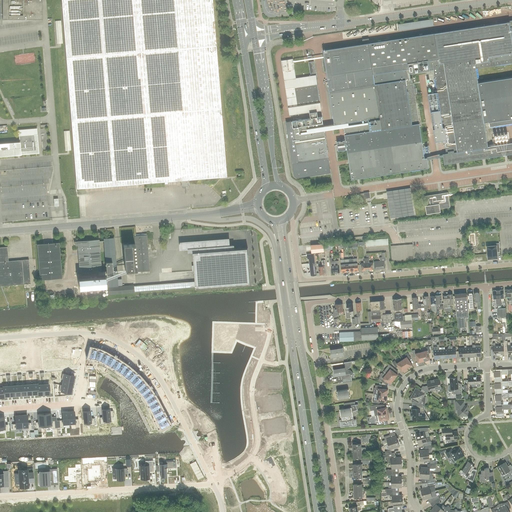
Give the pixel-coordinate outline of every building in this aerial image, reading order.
[(42,10),(42,0),(2,0),(2,20),(23,20),(42,20),(42,10)] [(212,0),(61,0),(77,188),(226,176),(212,0)] [(398,24),(399,30),(434,25),(433,19),(398,24)] [(378,42),(375,43),(375,41),(375,40),(367,42),(367,44),(365,44),(327,50),(324,50),(327,72),(327,73),(328,80),(328,83),(330,90),(335,124),(338,124),(344,123),(347,143),(347,144),(347,145),(348,149),(348,150),(349,160),(350,164),(352,179),(357,178),(359,178),(429,167),(428,165),(427,157),(425,157),(421,131),(415,93),(417,93),(416,88),(414,88),(413,84),(412,78),(410,78),(409,73),(427,70),(427,71),(429,71),(430,71),(429,70),(431,70),(434,69),(437,93),(426,94),(433,142),(445,140),(447,153),(443,154),(444,154),(445,156),(444,157),(444,156),(443,156),(445,165),(445,164),(456,163),(457,163),(457,162),(459,161),(459,163),(459,162),(482,158),(482,159),(483,159),(483,158),(485,157),(485,158),(486,158),(498,156),(505,155),(507,155),(510,154),(511,153),(511,152),(511,143),(498,145),(496,146),(488,147),(485,130),(484,122),(489,121),(490,126),(501,125),(503,124),(511,123),(511,21),(509,22),(480,27),(474,28),(464,29),(460,30),(435,34),(435,33),(434,33),(434,34),(425,35),(423,35),(419,36),(418,36),(415,36),(409,37),(390,40),(386,41),(378,42)] [(293,59),(281,61),(290,115),(322,110),(320,102),(316,79),(317,79),(316,75),(296,78),(293,59)] [(331,173),(326,137),(322,116),(291,121),(286,122),(294,173),(294,174),(294,175),(295,176),(296,177),(297,177),(298,178),(299,178),(300,178),(331,173)] [(0,156),(39,153),(37,135),(37,129),(19,130),(20,142),(17,142),(17,143),(0,143),(0,156)] [(446,189),(476,185),(475,179),(446,183),(446,189)] [(394,199),(396,217),(414,215),(410,188),(387,191),(388,200),(394,199)] [(441,194),(422,197),(422,201),(425,200),(427,214),(441,212),(440,208),(444,207),(444,208),(450,207),(450,206),(449,206),(448,196),(449,196),(448,192),(441,193),(441,194)] [(147,235),(135,236),(137,272),(149,271),(147,235)] [(77,243),(75,244),(76,246),(78,246),(79,267),(78,267),(79,272),(80,272),(80,277),(89,276),(89,277),(91,277),(91,276),(102,275),(104,275),(106,274),(107,287),(108,287),(108,295),(134,293),(134,285),(128,286),(121,286),(121,279),(117,279),(115,255),(114,238),(113,238),(104,239),(104,238),(104,241),(106,271),(101,271),(101,270),(102,270),(102,265),(101,265),(99,241),(99,240),(77,241),(77,243)] [(229,246),(229,239),(181,243),(181,250),(190,249),(190,253),(194,252),(196,288),(251,284),(248,248),(233,249),(233,246),(229,246)] [(40,280),(62,278),(59,243),(37,244),(40,280)] [(488,248),(487,248),(487,253),(488,253),(489,259),(492,258),(492,259),(496,259),(496,258),(497,258),(496,251),(500,250),(499,243),(495,244),(495,246),(487,247),(488,248)] [(135,244),(123,245),(125,271),(127,271),(127,273),(136,272),(136,270),(137,270),(135,244)] [(324,251),(324,250),(323,244),(311,245),(312,252),(312,254),(307,254),(308,259),(309,259),(310,264),(311,275),(317,275),(316,269),(316,267),(316,266),(317,266),(315,252),(324,251)] [(0,286),(24,284),(22,260),(9,261),(7,247),(0,247),(0,286)] [(385,261),(386,261),(386,257),(385,257),(385,253),(382,253),(382,257),(380,257),(380,261),(374,262),(375,270),(385,269),(385,261)] [(29,259),(22,260),(24,284),(31,284),(30,284),(28,260),(29,260),(29,259)] [(106,286),(106,276),(91,277),(89,277),(78,278),(79,288),(89,287),(89,290),(92,290),(92,287),(106,286)] [(504,298),(503,290),(493,291),(494,299),(497,299),(497,306),(502,306),(501,298),(504,298)] [(469,317),(468,308),(468,303),(467,293),(455,294),(458,328),(466,327),(465,318),(469,317)] [(423,304),(421,304),(421,308),(424,308),(425,311),(428,311),(428,307),(429,307),(428,296),(424,297),(424,298),(423,298),(423,304)] [(421,308),(421,304),(419,304),(418,299),(417,299),(417,297),(412,298),(413,309),(414,311),(417,311),(417,308),(421,308)] [(402,313),(402,310),(402,305),(402,303),(401,299),(393,299),(394,310),(397,310),(397,313),(394,314),(395,321),(403,321),(402,313)] [(391,314),(385,314),(385,309),(384,300),(380,301),(382,322),(384,322),(392,322),(391,314)] [(382,322),(380,301),(370,301),(371,311),(368,312),(369,323),(372,323),(372,322),(381,321),(381,322),(382,322)] [(343,304),(335,304),(336,309),(333,309),(333,314),(333,318),(340,315),(340,312),(344,311),(343,304)] [(340,332),(340,341),(354,341),(354,340),(378,339),(378,338),(387,338),(387,334),(378,334),(378,327),(362,328),(362,331),(340,332)] [(431,353),(429,346),(426,347),(427,351),(421,352),(424,361),(426,360),(427,361),(430,360),(429,360),(428,354),(431,353)] [(340,356),(344,356),(343,347),(330,349),(332,358),(336,357),(338,358),(339,358),(340,356)] [(92,348),(90,358),(95,359),(98,350),(92,348)] [(98,350),(95,359),(101,361),(105,352),(98,350)] [(424,361),(421,352),(416,354),(415,350),(412,351),(414,357),(416,356),(418,362),(418,363),(421,362),(424,361)] [(105,352),(101,361),(106,364),(111,355),(105,352)] [(408,360),(411,358),(407,353),(405,354),(407,357),(402,360),(407,368),(409,367),(412,365),(408,360)] [(111,355),(106,364),(112,366),(117,358),(111,355)] [(117,358),(112,366),(117,370),(122,361),(117,358)] [(407,368),(402,360),(397,364),(395,361),(392,362),(396,368),(398,366),(402,371),(402,372),(405,370),(404,370),(407,368)] [(122,361),(117,370),(122,373),(128,365),(122,361)] [(348,369),(347,369),(346,368),(348,368),(349,367),(350,366),(351,365),(351,364),(351,363),(351,362),(355,361),(344,363),(332,365),(333,370),(334,370),(335,376),(342,375),(343,383),(352,381),(352,377),(350,377),(350,373),(353,373),(352,372),(352,371),(351,370),(350,369),(349,369),(348,369)] [(128,365),(122,373),(126,377),(133,369),(128,365)] [(394,369),(389,365),(384,371),(394,379),(396,377),(398,375),(397,375),(398,375),(393,371),(394,369)] [(133,369),(126,377),(131,381),(138,374),(133,369)] [(502,381),(502,374),(508,374),(508,369),(494,370),(494,382),(502,381)] [(63,373),(61,379),(73,382),(74,376),(70,375),(70,370),(66,371),(65,374),(63,373)] [(394,379),(384,371),(385,372),(381,377),(380,376),(378,378),(383,382),(385,380),(390,384),(391,384),(392,382),(394,379)] [(138,374),(131,381),(135,385),(142,378),(138,374)] [(481,384),(480,376),(476,377),(476,375),(473,376),(474,377),(468,377),(469,384),(477,384),(477,386),(478,387),(480,387),(481,386),(480,384),(481,384)] [(142,378),(135,385),(139,390),(146,383),(142,378)] [(458,387),(457,378),(450,378),(450,385),(449,386),(449,385),(448,391),(454,392),(454,394),(462,394),(462,387),(458,387)] [(60,384),(60,385),(72,387),(73,382),(61,379),(63,380),(61,385),(60,384)] [(441,388),(439,379),(427,381),(428,386),(425,387),(423,386),(421,389),(427,393),(429,390),(429,391),(441,388)] [(503,393),(503,386),(509,386),(508,381),(505,381),(502,381),(494,382),(495,393),(503,393)] [(146,383),(139,390),(142,394),(150,389),(146,383)] [(60,385),(59,391),(64,392),(65,393),(69,393),(71,393),(72,387),(60,385)] [(388,393),(388,390),(382,389),(382,386),(375,385),(375,388),(375,387),(374,387),(373,394),(387,395),(387,393),(388,393)] [(150,389),(142,394),(145,399),(154,394),(150,389)] [(350,397),(349,389),(337,391),(338,399),(350,397)] [(423,406),(423,402),(426,398),(424,397),(423,396),(425,394),(416,389),(411,398),(414,399),(414,402),(413,402),(415,402),(415,405),(416,405),(417,409),(412,409),(412,413),(411,413),(411,416),(412,416),(413,420),(426,419),(429,419),(424,411),(424,406),(423,406)] [(504,405),(503,398),(509,397),(509,393),(503,393),(495,393),(496,405),(504,405)] [(154,394),(145,399),(148,405),(157,400),(154,394)] [(387,401),(387,398),(387,395),(373,394),(378,394),(377,400),(374,400),(373,403),(380,403),(380,401),(386,401),(387,401)] [(157,400),(148,405),(151,411),(160,406),(157,400)] [(353,418),(352,412),(357,410),(356,405),(358,405),(358,404),(355,405),(355,402),(344,404),(345,408),(340,409),(341,417),(341,419),(340,420),(340,422),(339,422),(340,422),(341,427),(345,427),(357,426),(356,417),(353,418)] [(467,412),(467,406),(464,406),(464,402),(456,402),(456,409),(458,409),(459,416),(464,415),(464,416),(468,416),(468,412),(467,412)] [(504,417),(504,409),(510,409),(510,404),(504,405),(496,405),(496,417),(504,417)] [(387,410),(388,410),(387,407),(386,407),(380,409),(380,406),(376,406),(376,405),(370,406),(371,411),(374,410),(375,416),(388,413),(387,410)] [(160,406),(151,411),(154,416),(163,412),(160,406)] [(103,417),(100,417),(100,425),(104,424),(110,423),(110,417),(113,417),(113,410),(110,411),(109,409),(103,410),(103,417)] [(74,411),(68,412),(69,425),(75,424),(75,426),(79,426),(78,419),(75,419),(74,411)] [(90,411),(84,411),(85,425),(91,425),(91,426),(95,425),(94,418),(91,418),(90,411)] [(63,420),(60,420),(60,427),(69,427),(69,425),(68,412),(62,412),(63,420)] [(163,412),(154,416),(157,422),(166,418),(163,412)] [(50,413),(45,414),(46,428),(51,427),(52,428),(55,428),(55,421),(51,421),(50,413)] [(389,419),(389,416),(388,416),(388,413),(375,416),(377,424),(383,423),(383,420),(389,419)] [(39,422),(36,422),(36,428),(40,428),(46,428),(45,414),(39,414),(39,422)] [(27,415),(21,416),(22,430),(28,429),(28,430),(32,430),(31,422),(28,423),(27,415)] [(16,424),(12,424),(13,430),(16,430),(16,429),(22,429),(22,430),(21,416),(15,416),(16,424)] [(4,417),(0,417),(0,430),(5,430),(5,431),(8,430),(8,424),(4,425),(4,417)] [(166,418),(157,422),(160,428),(169,423),(166,418)] [(420,433),(416,434),(417,439),(426,437),(429,436),(428,431),(429,431),(428,428),(419,428),(420,433)] [(447,440),(458,439),(458,431),(452,432),(452,428),(442,428),(443,436),(446,436),(447,440)] [(388,444),(398,441),(396,436),(391,438),(390,435),(384,437),(385,440),(382,441),(384,446),(388,444)] [(429,436),(426,437),(417,439),(419,445),(425,443),(426,446),(432,445),(431,441),(429,436)] [(400,446),(398,441),(388,444),(390,449),(400,446)] [(361,444),(357,444),(357,442),(353,443),(353,451),(364,451),(366,451),(366,447),(361,447),(361,444)] [(426,450),(420,450),(420,456),(429,455),(429,452),(431,452),(431,450),(432,449),(432,445),(426,446),(426,450)] [(449,458),(453,456),(453,457),(452,458),(451,460),(453,463),(454,463),(456,462),(456,461),(455,460),(460,457),(460,458),(465,456),(463,453),(462,454),(459,448),(452,452),(451,450),(446,453),(449,458)] [(402,463),(401,457),(395,457),(395,453),(392,453),(386,454),(381,455),(381,458),(388,457),(389,463),(388,463),(392,463),(402,463)] [(145,465),(140,466),(141,479),(149,478),(149,472),(154,471),(153,460),(150,461),(145,461),(145,465)] [(167,463),(160,464),(161,478),(167,477),(167,468),(176,467),(176,461),(167,462),(167,463)] [(191,463),(199,478),(204,476),(197,461),(191,463)] [(473,482),(475,475),(472,474),(473,470),(472,470),(474,467),(472,465),(472,464),(468,461),(462,471),(465,472),(464,474),(468,476),(467,478),(473,482)] [(511,477),(511,476),(511,466),(509,468),(506,462),(497,467),(499,471),(500,471),(502,475),(508,472),(511,477)] [(68,476),(64,477),(64,481),(69,481),(69,483),(73,482),(73,483),(74,483),(74,482),(77,482),(76,474),(81,474),(81,464),(75,464),(75,468),(68,468),(68,476)] [(421,467),(421,473),(429,473),(433,473),(433,471),(434,470),(435,470),(435,469),(436,469),(436,464),(435,464),(433,464),(428,464),(428,468),(427,468),(421,467)] [(92,469),(88,470),(89,482),(95,481),(95,478),(98,478),(100,478),(100,472),(104,472),(104,471),(106,471),(106,468),(100,468),(100,466),(92,466),(92,469)] [(116,473),(113,473),(113,478),(117,478),(117,480),(124,480),(124,473),(127,472),(127,468),(116,468),(116,473)] [(489,481),(494,481),(493,472),(489,472),(489,468),(484,468),(485,470),(481,470),(482,474),(480,474),(481,481),(486,480),(486,479),(489,479),(489,481)] [(40,473),(38,473),(39,485),(41,485),(50,484),(49,483),(56,483),(56,470),(49,470),(49,471),(40,472),(40,473)] [(0,485),(3,486),(2,481),(8,481),(8,471),(4,472),(4,475),(2,475),(0,474),(0,485)] [(19,473),(15,474),(16,483),(20,483),(20,486),(26,486),(28,486),(28,483),(34,482),(33,473),(27,473),(27,471),(19,471),(19,473)] [(433,476),(432,476),(433,473),(429,473),(421,473),(420,478),(427,478),(427,483),(435,482),(435,479),(433,479),(433,476)] [(434,486),(436,485),(435,482),(427,483),(428,487),(421,489),(422,494),(431,492),(435,491),(434,486)] [(431,492),(422,494),(424,499),(430,498),(430,500),(432,502),(439,498),(438,496),(437,496),(435,491),(431,492)] [(436,511),(441,508),(438,506),(441,503),(439,501),(440,500),(439,498),(432,502),(433,505),(435,506),(431,511),(432,511),(436,511)] [(361,510),(360,505),(364,505),(364,501),(357,502),(357,507),(350,508),(350,511),(358,511),(358,510),(361,510)] [(511,508),(508,502),(503,504),(499,504),(502,511),(509,511),(508,509),(511,508)]
